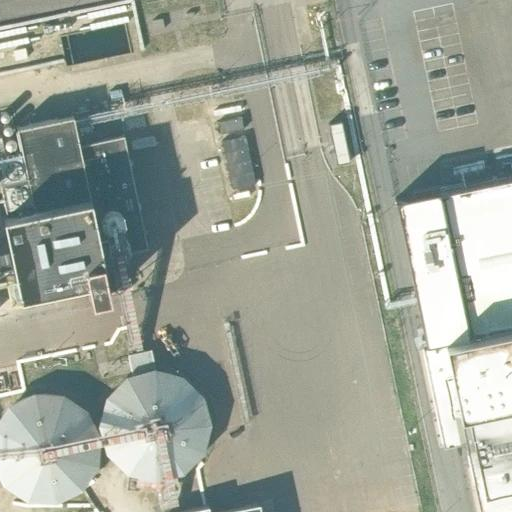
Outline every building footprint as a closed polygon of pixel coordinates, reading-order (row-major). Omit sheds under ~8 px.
[(87,12),(88,18),(127,10),(126,3),(87,12)] [(89,22),(91,28),(129,20),(128,14),(89,22)] [(70,22),(55,25),(57,31),(71,28),(70,22)] [(0,30),(0,36),(27,31),(25,25),(0,30)] [(0,41),(0,48),(29,42),(28,36),(0,41)] [(13,50),(15,60),(28,57),(26,48),(13,50)] [(124,134),(121,134),(80,143),(74,114),(17,126),(22,150),(0,154),(0,181),(6,213),(3,213),(7,233),(0,234),(0,277),(7,276),(11,296),(87,280),(91,299),(110,295),(106,276),(107,276),(103,255),(147,246),(124,134)] [(329,124),(337,162),(349,160),(341,121),(329,124)] [(242,155),(230,157),(234,186),(258,182),(252,140),(241,141),(242,155)] [(437,189),(394,198),(426,342),(423,342),(443,443),(465,438),(480,511),(511,511),(511,176),(438,191),(437,189)] [(126,375),(105,396),(98,425),(106,453),(127,473),(155,480),(184,473),(204,451),(212,424),(204,396),(182,375),(155,368),(151,349),(128,353),(133,373),(126,375)] [(0,477),(3,483),(27,500),(58,502),(83,489),(99,465),(99,436),(88,410),(63,393),(34,391),(8,403),(0,415),(0,477)] [(216,511),(209,511),(209,505),(176,511),(260,511),(259,503),(216,511)]
